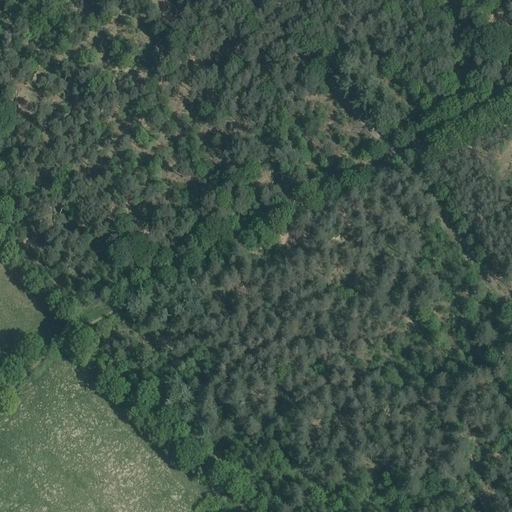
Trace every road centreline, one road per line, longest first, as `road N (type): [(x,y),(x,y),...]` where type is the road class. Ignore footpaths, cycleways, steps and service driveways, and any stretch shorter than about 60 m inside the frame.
road 1 (track): [(0,391),(68,330),(397,158)]
road 2 (track): [(400,161),(249,0)]
road 3 (track): [(511,306),(400,161)]
